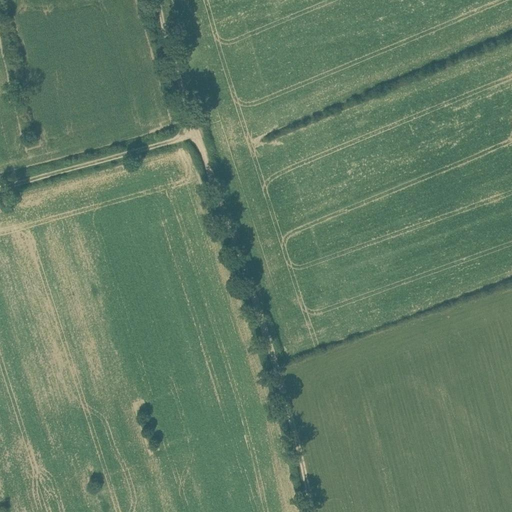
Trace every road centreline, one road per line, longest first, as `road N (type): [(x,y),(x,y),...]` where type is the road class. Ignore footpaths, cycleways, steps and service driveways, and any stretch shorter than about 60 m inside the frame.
road 1 (track): [(312,511),(278,378),(194,132)]
road 2 (track): [(194,132),(0,187)]
road 3 (track): [(194,132),(156,0)]
